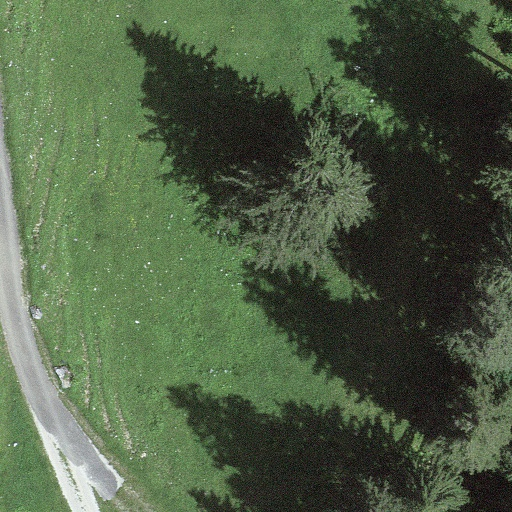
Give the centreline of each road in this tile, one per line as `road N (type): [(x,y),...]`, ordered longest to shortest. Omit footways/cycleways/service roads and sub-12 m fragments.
road 1 (track): [(0,207),(22,347),(42,403)]
road 2 (track): [(42,403),(136,511)]
